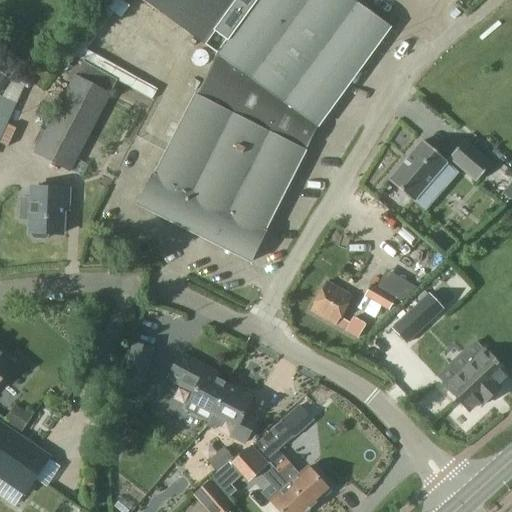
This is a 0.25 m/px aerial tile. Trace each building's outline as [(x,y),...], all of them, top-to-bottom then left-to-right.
[(390,28),(351,0),(140,0),(219,57),(211,71),(205,68),(136,204),(249,261),(318,126),(390,28)] [(147,70),(141,79),(87,50),(108,10),(97,4),(70,53),(153,98),(163,78),(147,70)] [(141,49),(156,28),(145,20),(145,21),(130,11),(115,31),(141,49)] [(106,49),(106,59),(127,60),(127,50),(106,49)] [(0,64),(0,92),(12,73),(0,64)] [(69,170),(109,94),(74,75),(34,151),(69,170)] [(3,97),(14,102),(20,89),(8,84),(3,97)] [(466,139),(451,156),(475,177),(490,160),(466,139)] [(422,142),(389,181),(414,203),(448,164),(422,142)] [(65,209),(67,188),(31,186),(31,198),(21,197),(20,218),(30,218),(29,231),(31,231),(31,235),(33,237),(44,238),(47,235),(47,232),(61,233),(62,209),(65,209)] [(351,216),(328,255),(338,261),(361,222),(351,216)] [(428,264),(437,255),(404,224),(395,234),(428,264)] [(335,325),(351,296),(327,282),(311,311),(335,325)] [(395,298),(372,285),(366,296),(389,309),(395,298)] [(443,308),(430,293),(392,329),(406,343),(443,308)] [(353,318),(345,331),(357,338),(365,325),(353,318)] [(152,349),(134,343),(122,383),(139,388),(152,349)] [(0,380),(15,361),(0,348),(0,380)] [(485,351),(446,387),(468,410),(479,400),(483,403),(499,388),(496,384),(507,374),(498,364),(494,360),(485,350),(485,351)] [(224,392),(227,384),(214,378),(218,370),(180,353),(167,378),(195,392),(189,401),(213,413),(224,392)] [(224,392),(213,413),(236,425),(230,437),(245,444),(256,421),(244,415),(253,398),(227,384),(224,392)] [(22,430),(31,417),(15,406),(6,419),(22,430)] [(363,417),(354,425),(365,437),(374,429),(363,417)] [(274,469),(282,479),(295,468),(277,448),(293,434),(281,421),(253,446),(267,462),(269,464),(274,469)] [(0,476),(24,493),(49,456),(0,422),(0,476)] [(250,477),(267,462),(253,446),(217,477),(225,486),(243,470),(250,477)] [(219,471),(234,458),(225,447),(210,461),(219,471)] [(289,485),(310,508),(328,491),(307,468),(289,485)] [(210,511),(223,511),(233,504),(211,478),(194,492),(210,511)] [(279,511),(304,511),(310,508),(289,485),(270,502),(279,511)]
